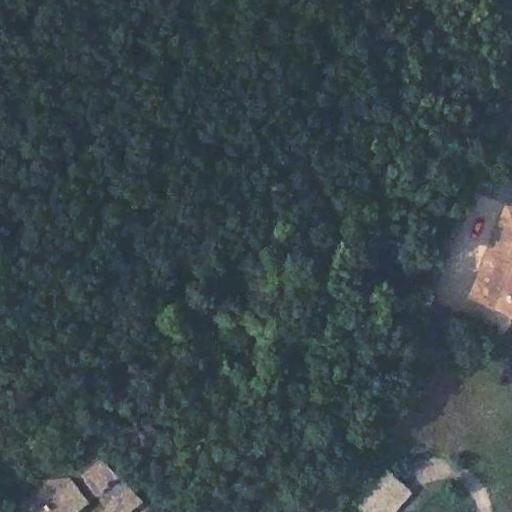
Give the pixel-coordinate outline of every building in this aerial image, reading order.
[(511,207),(507,205),(476,283),(511,297),(511,207)] [(511,297),(476,283),(471,295),(511,312),(511,297)] [(55,480),(18,511),(71,511),(94,492),(110,511),(124,511),(140,498),(103,461),(83,473),(55,480)] [(371,492),(383,503),(379,508),(383,511),(385,511),(407,487),(388,471),(371,492)] [(356,508),(360,511),(375,511),(379,508),(383,503),(371,492),(356,508)]
